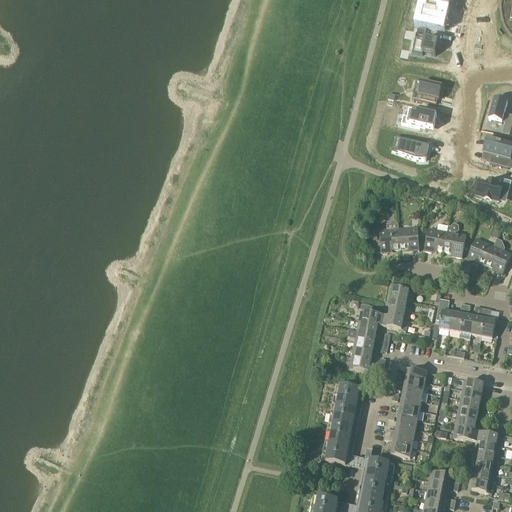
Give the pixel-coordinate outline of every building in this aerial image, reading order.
[(424,4),(419,25),(441,30),(443,20),(444,16),(442,15),(444,9),(424,4)] [(415,43),(412,56),(423,58),(423,56),(435,59),(437,51),(439,45),(434,44),(434,45),(426,43),(427,39),(424,39),(416,37),(415,41),(421,42),(421,44),(415,43)] [(415,84),(411,102),(429,106),(436,108),(438,98),(440,99),(442,90),(440,89),(434,88),(415,84)] [(494,101),(488,122),(502,126),(502,125),(504,118),(504,116),(507,105),(494,101)] [(402,120),(400,128),(422,133),(422,132),(431,134),(434,120),(412,115),(410,121),(402,120)] [(511,120),(504,118),(502,125),(511,128),(511,127),(511,120)] [(402,141),(398,158),(405,160),(412,163),(414,164),(417,164),(419,165),(422,165),(424,165),(425,164),(427,159),(429,151),(426,150),(417,148),(418,145),(402,141)] [(511,147),(488,141),(483,156),(491,158),(489,166),(508,171),(511,157),(511,147)] [(479,186),(476,198),(481,200),(484,200),(483,201),(491,203),(492,203),(499,205),(502,190),(509,192),(511,185),(501,182),(499,189),(488,186),(487,188),(479,186)] [(387,227),(387,232),(379,233),(380,256),(388,255),(388,253),(399,252),(398,232),(399,232),(398,226),(387,227)] [(448,229),(443,255),(455,257),(454,259),(462,261),(466,238),(455,236),(455,235),(456,235),(459,233),(459,228),(454,226),(451,228),(451,229),(448,229)] [(438,227),(437,233),(428,231),(424,254),(431,255),(431,253),(443,255),(448,229),(438,227)] [(417,231),(399,232),(398,232),(399,252),(411,252),(411,254),(419,253),(417,231)] [(474,263),(485,268),(493,249),(476,241),(466,263),(473,265),(474,263)] [(493,249),(485,268),(496,273),(495,275),(502,278),(506,269),(508,270),(504,279),(510,281),(511,275),(511,266),(508,264),(511,257),(504,254),(505,251),(502,244),(497,241),(493,249)] [(394,291),(392,301),(411,305),(413,295),(394,291)] [(392,301),(390,311),(409,315),(411,305),(392,301)] [(438,332),(449,334),(453,316),(447,315),(449,304),(439,302),(435,323),(440,323),(438,332)] [(390,311),(388,320),(408,324),(409,315),(390,311)] [(360,314),(358,324),(377,328),(379,318),(360,314)] [(453,316),(449,334),(460,336),(463,318),(453,316)] [(463,318),(460,336),(461,336),(460,339),(461,341),(468,342),(470,341),(471,338),(470,338),(474,320),(463,318)] [(408,324),(388,320),(386,330),(406,334),(408,324)] [(470,338),(471,338),(481,340),(485,322),(474,320),(470,338)] [(485,322),(481,340),(492,342),(496,324),(485,322)] [(358,324),(356,333),(376,337),(377,328),(358,324)] [(356,333),(354,343),(374,347),(376,337),(356,333)] [(354,343),(352,352),(372,356),(374,347),(354,343)] [(352,352),(351,362),(370,366),(372,356),(352,352)] [(370,366),(351,362),(349,372),(368,375),(370,366)] [(407,372),(405,382),(425,386),(427,376),(407,372)] [(405,382),(403,392),(423,395),(425,386),(405,382)] [(464,383),(462,393),(481,397),(483,387),(464,383)] [(361,393),(336,388),(321,464),(346,469),(348,456),(350,449),(359,399),(361,393)] [(403,392),(401,401),(421,405),(423,395),(403,392)] [(462,393),(460,403),(479,407),(481,397),(462,393)] [(401,401),(400,410),(419,414),(421,405),(401,401)] [(460,403),(458,412),(478,416),(479,407),(460,403)] [(400,410),(398,420),(417,424),(419,414),(400,410)] [(458,412),(456,422),(476,425),(478,416),(458,412)] [(398,420),(396,429),(415,433),(417,424),(398,420)] [(456,422),(454,431),(474,435),(476,425),(456,422)] [(386,433),(385,437),(391,438),(394,439),(414,443),(415,433),(396,429),(395,435),(386,433)] [(474,435),(454,431),(452,441),(472,445),(474,435)] [(483,436),(481,446),(500,450),(502,440),(483,436)] [(385,437),(384,441),(393,443),(392,448),(412,452),(414,443),(394,439),(391,438),(385,437)] [(481,446),(479,455),(498,459),(500,450),(481,446)] [(381,458),(386,459),(391,460),(391,458),(410,462),(412,452),(392,448),(391,452),(388,452),(387,455),(381,454),(381,458)] [(479,455),(477,465),(497,469),(498,459),(479,455)] [(385,511),(394,468),(371,463),(361,511),(385,511)] [(477,465),(475,474),(495,478),(497,469),(477,465)] [(475,474),(473,484),(493,487),(495,478),(475,474)] [(431,475),(429,485),(449,489),(451,479),(431,475)] [(493,487),(473,484),(471,494),(491,497),(493,487)] [(429,485),(427,494),(447,498),(447,494),(450,495),(450,494),(452,494),(452,493),(457,494),(458,490),(452,489),(452,490),(449,489),(429,485)] [(427,494),(425,504),(445,507),(448,508),(454,509),(455,503),(446,501),(447,498),(427,494)] [(336,511),(338,505),(314,501),(311,511),(336,511)]
